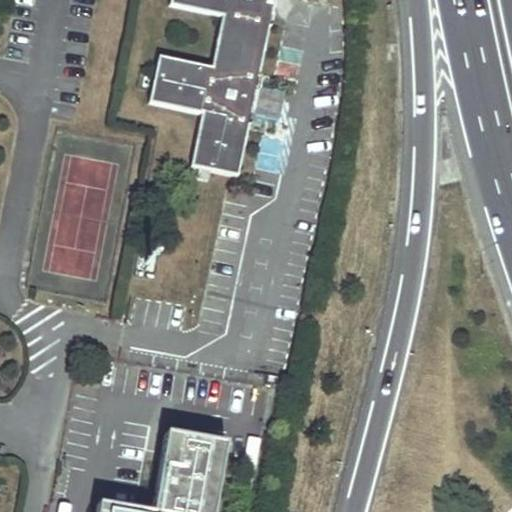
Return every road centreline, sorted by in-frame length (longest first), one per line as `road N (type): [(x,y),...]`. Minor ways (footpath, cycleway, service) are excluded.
road 1 (motorway): [(415,0),(425,111),(421,215),(355,511)]
road 2 (motorway): [(463,0),(511,206)]
